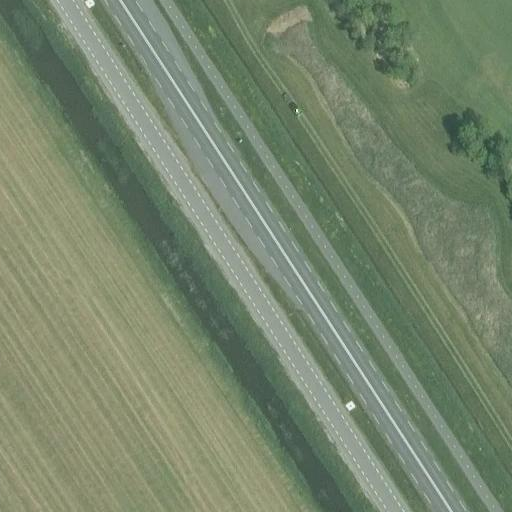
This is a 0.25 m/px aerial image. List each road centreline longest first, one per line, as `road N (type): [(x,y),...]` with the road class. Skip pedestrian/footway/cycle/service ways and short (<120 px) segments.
road 1 (primary): [(119,0),(451,511)]
road 2 (unclassified): [(63,0),(395,511)]
